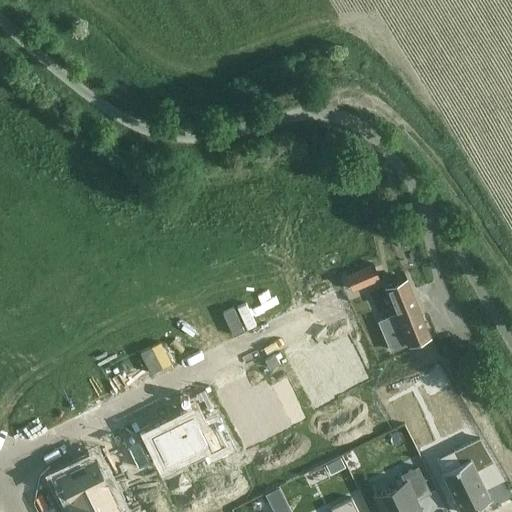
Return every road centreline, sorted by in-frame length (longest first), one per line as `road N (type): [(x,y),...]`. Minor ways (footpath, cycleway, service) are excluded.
road 1 (unclassified): [(511,337),(446,224),(366,125),(303,110),(192,140),(114,115),(0,16)]
road 2 (residential): [(0,471),(336,303)]
